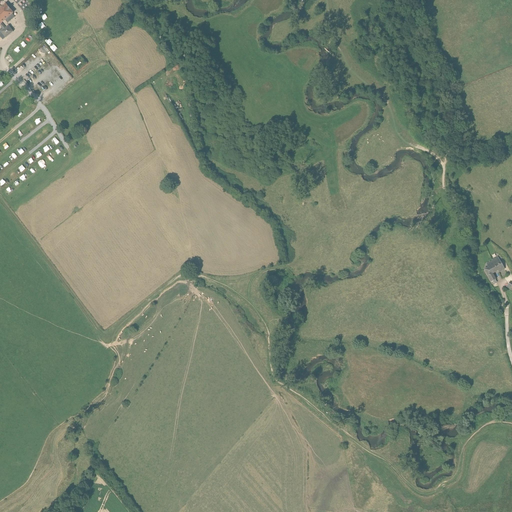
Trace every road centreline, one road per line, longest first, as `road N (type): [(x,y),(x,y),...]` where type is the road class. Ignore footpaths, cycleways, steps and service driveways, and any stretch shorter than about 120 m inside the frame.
road 1 (track): [(0,200),(101,334),(115,328)]
road 2 (track): [(506,316),(474,268),(443,167)]
